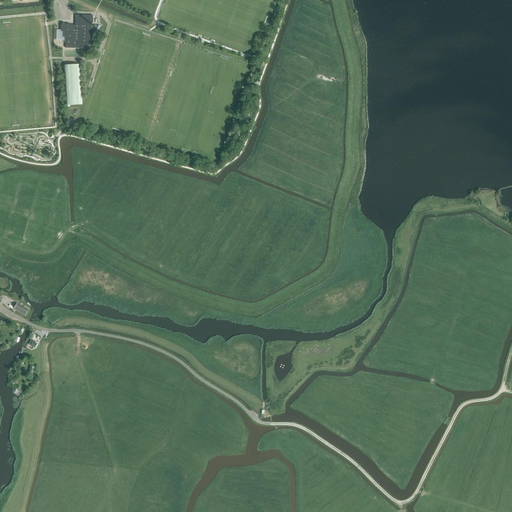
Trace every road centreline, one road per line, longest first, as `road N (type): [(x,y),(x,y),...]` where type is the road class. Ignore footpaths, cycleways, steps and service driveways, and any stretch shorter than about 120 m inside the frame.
road 1 (unclassified): [(232,398),(150,346),(46,330),(0,306)]
road 2 (track): [(400,503),(326,442),(290,423),(262,423),(232,398)]
road 3 (track): [(502,390),(462,405),(413,496),(400,503)]
